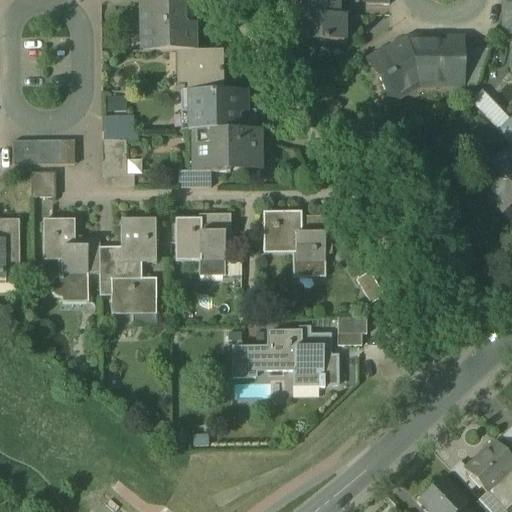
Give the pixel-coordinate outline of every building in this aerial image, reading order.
[(200,13),(199,0),(175,0),(176,7),(181,7),(182,13),(194,13),(200,13)] [(291,0),(292,20),(301,20),(337,20),(336,0),(291,0)] [(176,7),(148,7),(149,55),(177,55),(194,54),(194,13),(182,13),(181,7),(176,7)] [(337,20),(301,20),(301,43),(343,43),(342,32),(341,32),(340,20),(337,20)] [(438,49),(420,49),(419,46),(417,44),(416,44),(414,43),(403,43),(403,49),(399,49),(369,66),(385,94),(387,96),(388,97),(390,98),(393,98),(396,98),(398,97),(418,86),(455,86),(455,92),(463,92),(463,52),(463,44),(438,44),(438,49)] [(488,52),(463,52),(463,92),(474,92),(488,52)] [(194,54),(177,55),(177,95),(180,95),(221,94),(221,54),(194,54)] [(510,144),(511,142),(511,117),(507,121),(485,93),(476,100),(510,144)] [(221,94),(180,95),(180,97),(184,97),(184,118),(190,118),(190,133),(188,133),(188,135),(194,135),(234,134),(233,115),(242,115),(242,113),(242,94),(221,94)] [(255,113),(242,113),(242,115),(233,115),(234,134),(256,134),(255,113)] [(134,117),(104,118),(104,138),(135,137),(134,117)] [(234,134),(194,135),(194,175),(194,176),(210,176),(230,175),(230,173),(258,173),(258,152),(256,152),(255,138),(256,138),(256,134),(234,134)] [(126,143),(102,144),(102,156),(126,155),(126,143)] [(25,168),(25,144),(12,145),(12,169),(25,168)] [(38,144),(25,144),(25,168),(38,168),(38,144)] [(62,168),(62,144),(50,144),(50,168),(62,168)] [(74,144),(62,144),(62,168),(74,168),(74,144)] [(511,150),(510,149),(502,157),(511,167),(511,150)] [(126,155),(102,156),(102,168),(126,168),(126,155)] [(511,167),(502,157),(485,173),(484,173),(479,177),(480,178),(473,185),(484,197),(488,193),(506,211),(511,205),(511,167)] [(126,168),(102,168),(102,180),(104,180),(126,180),(126,179),(126,168)] [(194,176),(194,175),(178,175),(179,191),(211,191),(210,176),(194,176)] [(56,176),(30,176),(31,201),(56,200),(56,176)] [(126,180),(104,180),(105,191),(134,191),(134,179),(126,179),(126,180)] [(301,216),(263,216),(263,254),(295,254),(296,281),(325,281),(325,254),(332,254),(331,219),(301,220),(301,216)] [(198,218),(198,222),(175,222),(175,263),(199,263),(199,279),(224,278),(224,246),(230,246),(230,217),(198,218)] [(121,223),(122,258),(112,258),(112,251),(99,251),(99,277),(99,300),(110,300),(110,314),(142,314),(142,310),(155,310),(155,317),(156,317),(156,282),(142,282),(141,268),(156,268),(155,222),(121,223)] [(0,223),(0,282),(19,282),(18,279),(19,223),(0,223)] [(74,242),(74,223),(43,223),(43,264),(60,264),(60,282),(56,283),(53,285),(51,287),(50,289),(50,292),(50,294),(51,296),(52,297),(53,299),(55,300),(57,301),(60,302),(60,305),(87,305),(86,277),(99,277),(99,251),(99,242),(74,242)] [(384,299),(369,275),(356,283),(371,307),(384,299)] [(366,321),(337,321),(337,337),(361,337),(366,337),(366,321)] [(267,335),(267,351),(232,351),(232,381),(255,381),(255,374),(293,374),(293,384),(319,384),(319,391),(324,391),(324,388),(337,388),(337,359),(330,359),(330,338),(300,338),(300,335),(267,335)] [(361,337),(337,337),(337,349),(361,349),(361,337)] [(511,430),(503,439),(511,448),(511,430)] [(511,464),(496,447),(469,472),(467,474),(479,486),(487,495),(488,494),(504,510),(511,502),(511,464)] [(479,486),(467,474),(469,472),(461,464),(451,474),(471,494),(479,486)] [(467,505),(444,480),(420,503),(427,511),(459,511),(464,508),(467,505)]
